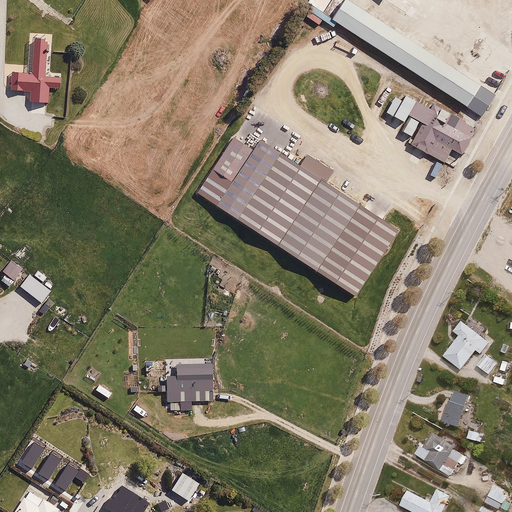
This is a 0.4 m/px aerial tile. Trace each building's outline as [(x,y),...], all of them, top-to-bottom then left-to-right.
[(346,0),(333,20),(483,117),(496,96),(346,0)] [(13,74),(12,92),(21,92),(21,90),(32,90),(31,105),(49,106),(50,90),(60,91),(60,78),(46,78),(48,42),(35,42),(33,75),(13,74)] [(379,74),(373,85),(379,89),(386,78),(379,74)] [(477,129),(435,104),(432,110),(407,96),(404,102),(396,97),(387,113),(405,123),(401,131),(416,139),(412,145),(445,163),(453,150),(462,155),(477,129)] [(402,231),(262,140),(253,152),(234,139),(213,170),(222,176),(215,187),(225,194),(216,207),(358,298),(402,231)] [(491,342),(465,320),(457,331),(460,334),(445,355),(464,368),(477,350),(483,354),(491,342)] [(490,353),(480,365),(491,373),(501,360),(490,353)] [(511,362),(504,357),(498,366),(505,371),(511,362)] [(177,374),(167,374),(168,401),(214,401),(213,368),(177,367),(177,374)] [(469,394),(455,389),(444,420),(458,425),(469,394)] [(483,423),(473,419),(468,434),(477,438),(483,423)] [(422,441),(415,451),(451,473),(467,447),(439,430),(429,446),(422,441)] [(198,481),(181,469),(169,487),(186,498),(198,481)] [(441,511),(451,494),(438,487),(432,499),(408,486),(400,501),(421,511),(441,511)] [(507,494),(494,486),(489,494),(502,502),(507,494)] [(55,511),(59,508),(27,489),(13,511),(55,511)] [(511,502),(506,498),(501,505),(507,509),(511,502)]
